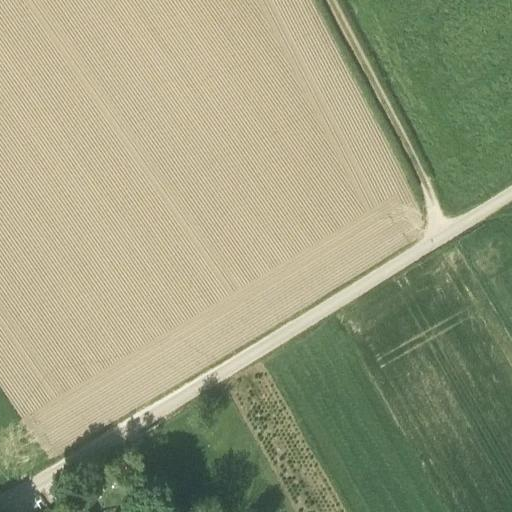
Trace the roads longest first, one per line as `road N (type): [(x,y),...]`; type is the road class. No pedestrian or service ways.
road 1 (unclassified): [(0,503),(511,192)]
road 2 (track): [(330,0),(417,168),(435,240)]
